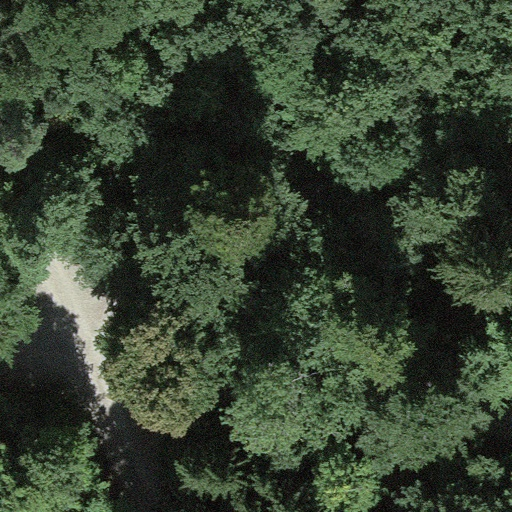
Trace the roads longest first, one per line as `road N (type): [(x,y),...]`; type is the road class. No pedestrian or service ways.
road 1 (track): [(511,431),(211,383),(65,327),(0,359)]
road 2 (track): [(65,327),(511,117)]
road 3 (track): [(155,511),(65,327)]
